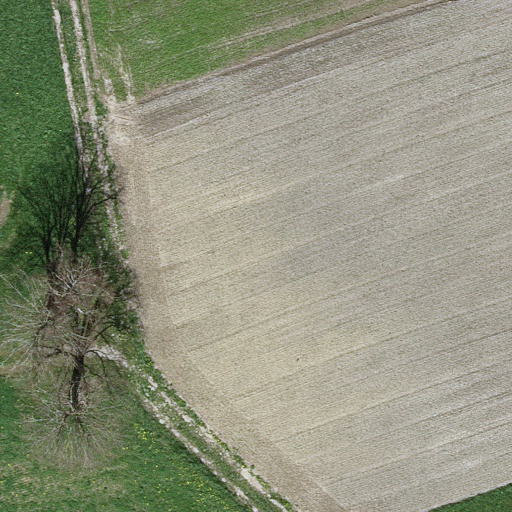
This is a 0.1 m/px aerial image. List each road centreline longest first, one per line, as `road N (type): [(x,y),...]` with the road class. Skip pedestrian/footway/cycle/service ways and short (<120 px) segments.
road 1 (track): [(59,0),(122,337)]
road 2 (track): [(122,337),(143,398),(275,511)]
road 3 (track): [(122,337),(0,357)]
